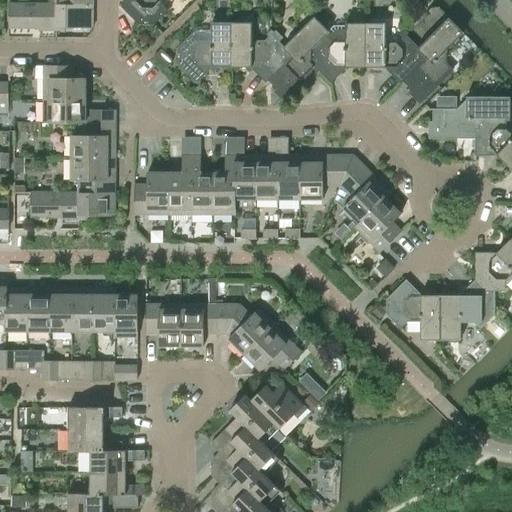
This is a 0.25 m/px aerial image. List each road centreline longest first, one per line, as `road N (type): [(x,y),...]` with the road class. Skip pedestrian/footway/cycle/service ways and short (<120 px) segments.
road 1 (residential): [(433,187),(368,112),(166,117),(105,49)]
road 2 (residential): [(173,435),(154,422),(154,381),(206,376),(214,392)]
road 3 (residential): [(433,187),(463,190),(464,220),(435,226),(423,207),(428,193)]
